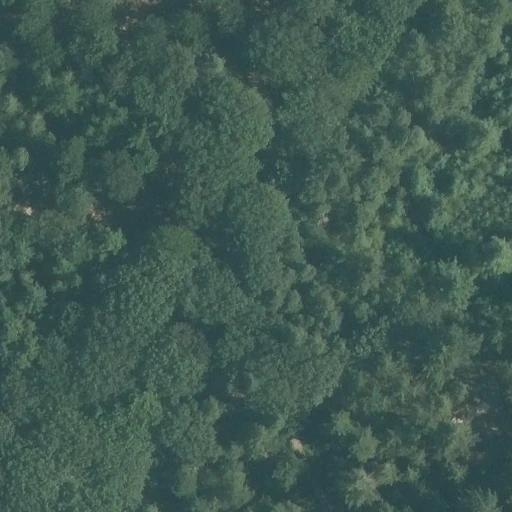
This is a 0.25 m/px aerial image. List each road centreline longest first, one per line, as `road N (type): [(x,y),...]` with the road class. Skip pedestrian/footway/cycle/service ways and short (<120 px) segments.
road 1 (track): [(184,294),(241,333),(322,511)]
road 2 (track): [(334,511),(511,431)]
